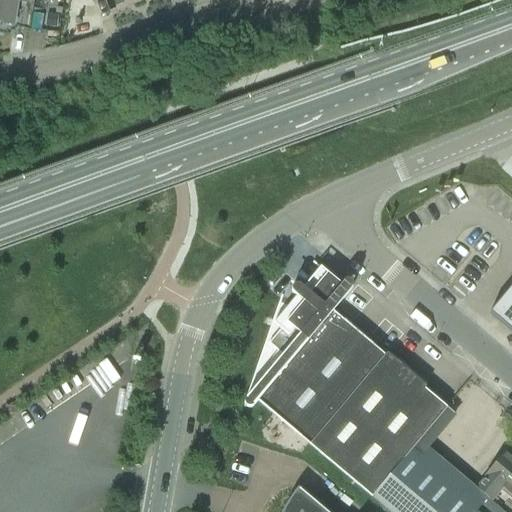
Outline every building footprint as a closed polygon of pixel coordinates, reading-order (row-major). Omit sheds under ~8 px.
[(0,0),(0,21),(11,23),(15,1),(14,0),(15,0),(27,2),(27,0),(0,0)] [(137,1),(136,0),(91,0),(91,1),(92,0),(104,0),(109,11),(137,1)] [(32,13),(30,28),(40,30),(42,15),(32,13)] [(335,316),(354,293),(355,291),(355,290),(355,288),(355,287),(353,286),(352,285),(351,284),(349,285),(348,285),(346,286),(344,289),(316,266),(315,267),(329,279),(313,298),(302,290),(301,289),(300,289),(298,289),(296,290),(295,291),(294,292),(294,294),(294,295),(295,297),(296,298),(306,306),(288,327),(309,345),(254,410),(253,410),(252,411),(250,410),(249,410),(248,409),(248,408),(248,406),(248,405),(252,400),(251,399),(285,300),(284,300),(249,400),(250,400),(248,403),(247,404),(246,406),(246,407),(247,409),(248,410),(249,411),(250,412),(252,412),(254,412),(255,411),(260,405),(312,449),(387,360),(335,316)] [(511,286),(488,316),(511,335),(511,286)] [(387,360),(312,449),(372,499),(409,456),(447,411),(425,392),(428,388),(390,356),(387,360)] [(445,487),(474,511),(477,511),(488,500),(487,499),(498,486),(511,498),(511,459),(506,455),(487,478),(488,479),(479,490),(458,472),(445,487)] [(474,511),(445,487),(409,456),(372,499),(387,511),(474,511)] [(325,511),(297,488),(294,492),(291,496),(288,500),(287,503),(285,505),(282,511),(281,511),(325,511)]
